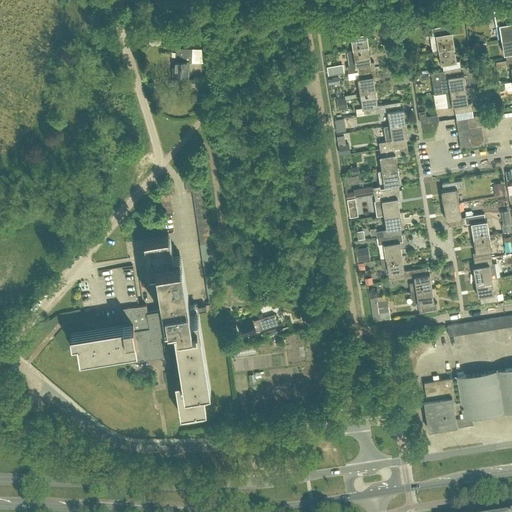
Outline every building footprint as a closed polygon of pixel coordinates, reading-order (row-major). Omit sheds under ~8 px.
[(501,39),(511,36),(511,17),(510,7),(493,10),(495,24),(499,24),(501,39)] [(353,49),(369,47),(366,32),(369,32),(368,24),(351,27),(352,34),(351,34),(353,49)] [(438,49),(438,48),(454,46),(452,31),(450,31),(449,25),(431,27),(432,34),(430,34),(432,50),(438,49)] [(506,60),(511,58),(511,36),(501,39),(503,53),(505,53),(506,60)] [(443,70),(460,67),(459,60),(457,61),(454,46),(438,48),(438,49),(440,64),(442,63),(443,70)] [(191,61),(192,48),(182,47),(182,51),(176,51),(175,59),(174,59),(173,74),(188,75),(188,60),(191,61)] [(344,47),(337,47),(338,60),(345,59),(344,47)] [(374,61),(371,61),(369,47),(353,49),(347,50),(349,65),(347,65),(348,72),(358,71),(358,70),(375,68),(374,61)] [(327,67),(328,75),(343,72),(342,65),(327,67)] [(446,91),(447,91),(450,91),(466,88),(463,73),(461,74),(460,67),(443,70),(444,77),(446,91)] [(360,92),(376,90),(373,75),(376,75),(375,68),(358,70),(358,71),(359,77),(357,78),(360,92)] [(466,88),(450,91),(447,91),(449,106),(454,105),(455,112),(472,110),(471,102),(468,103),(466,88)] [(383,111),(382,103),(378,104),(376,90),(360,92),(362,107),(364,107),(365,114),(383,111)] [(389,125),(405,122),(403,107),(401,108),(400,101),(382,103),(383,111),(387,110),(389,125)] [(421,124),(439,121),(438,114),(426,116),(425,110),(419,111),(421,124)] [(385,140),(378,141),(380,148),(407,144),(406,138),(408,138),(405,122),(389,125),(383,126),(385,140)] [(471,140),(472,146),(484,144),(483,138),(471,140)] [(461,148),(472,146),(471,140),(460,142),(461,148)] [(382,171),(398,168),(396,153),(408,151),(407,144),(380,148),(381,155),(379,155),(381,170),(382,171)] [(347,146),(338,147),(339,155),(349,153),(347,146)] [(375,194),(399,190),(398,183),(400,183),(398,168),(382,171),(381,170),(379,170),(381,185),(373,186),(375,194)] [(187,191),(192,190),(203,189),(202,177),(185,180),(187,191)] [(489,179),(490,190),(499,189),(498,178),(489,179)] [(443,205),(459,202),(457,187),(463,186),(462,179),(442,182),(443,189),(441,189),(443,205)] [(170,193),(170,194),(175,193),(174,181),(173,181),(167,182),(169,193),(170,193)] [(376,200),(375,200),(377,215),(383,214),(400,212),(398,197),(400,197),(399,190),(382,192),(375,194),(376,200)] [(171,200),(170,194),(170,193),(169,193),(158,195),(159,202),(171,200)] [(467,223),(466,216),(461,216),(459,202),(443,205),(446,220),(448,219),(449,226),(450,226),(457,225),(467,223)] [(386,229),(376,230),(377,237),(401,233),(400,227),(402,227),(400,212),(383,214),(386,229)] [(473,237),(489,234),(487,220),(485,220),(484,213),(466,216),(467,223),(471,222),(473,237)] [(503,232),(511,230),(510,222),(502,223),(503,232)] [(384,236),(377,237),(378,245),(381,259),(402,255),(400,241),(403,241),(401,233),(384,236)] [(72,342),(77,341),(80,358),(128,350),(130,361),(146,358),(164,355),(161,335),(165,334),(176,333),(184,379),(175,380),(180,414),(193,412),(206,410),(206,406),(203,388),(211,387),(199,313),(199,311),(198,303),(189,304),(182,254),(173,255),(170,234),(164,234),(144,238),(149,271),(158,270),(164,308),(147,311),(146,304),(143,304),(139,305),(125,307),(127,315),(131,314),(132,323),(124,324),(112,326),(93,329),(70,333),(72,342)] [(474,259),(491,256),(490,250),(492,250),(489,234),(473,237),(476,251),(473,252),(474,259)] [(409,277),(408,269),(404,270),(402,255),(381,259),(382,267),(387,267),(388,273),(390,273),(391,280),(409,277)] [(475,281),(497,277),(494,262),(492,263),(491,256),(474,259),(475,265),(473,266),(475,281)] [(410,291),(416,290),(432,288),(430,273),(428,273),(426,266),(408,269),(409,277),(413,276),(414,282),(409,283),(410,291)] [(497,277),(475,281),(477,296),(479,295),(480,302),(498,299),(497,293),(499,292),(497,277)] [(432,288),(416,290),(410,291),(411,299),(417,299),(418,305),(420,305),(421,312),(438,309),(437,302),(434,302),(432,288)] [(277,324),(274,314),(259,318),(253,320),(253,319),(238,323),(242,335),(262,329),(262,328),(277,324)] [(511,408),(511,366),(457,375),(457,376),(424,381),(427,403),(424,404),(428,427),(456,422),(456,426),(473,423),(472,415),(511,408)]
